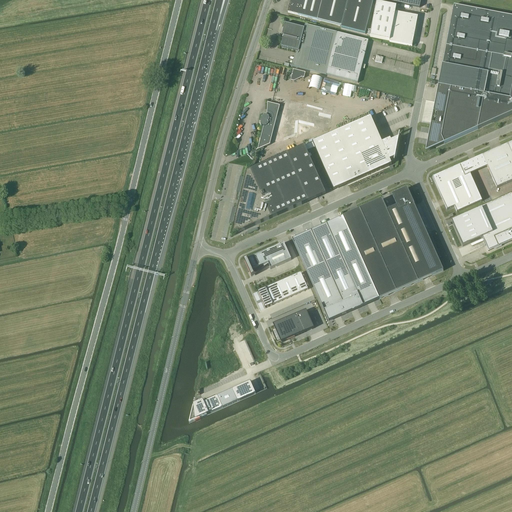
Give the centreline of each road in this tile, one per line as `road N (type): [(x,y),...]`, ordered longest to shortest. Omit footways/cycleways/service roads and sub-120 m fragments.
road 1 (tertiary): [(179,0),(49,511)]
road 2 (motorway): [(207,0),(78,511)]
road 3 (motorway): [(90,511),(212,29)]
road 4 (unclassified): [(226,254),(274,361),(461,278)]
road 5 (tertiary): [(133,511),(197,247)]
road 6 (tertiary): [(197,247),(268,0)]
road 7 (unclassified): [(414,170),(226,254)]
road 8 (unclassified): [(414,170),(407,153),(437,0)]
